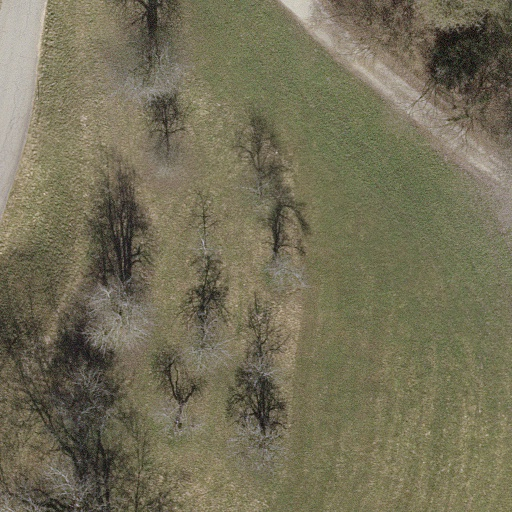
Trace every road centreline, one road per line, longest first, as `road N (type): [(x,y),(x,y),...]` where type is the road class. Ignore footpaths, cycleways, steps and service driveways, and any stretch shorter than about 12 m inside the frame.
road 1 (track): [(511,181),(410,103),(300,0)]
road 2 (residential): [(0,149),(29,0)]
